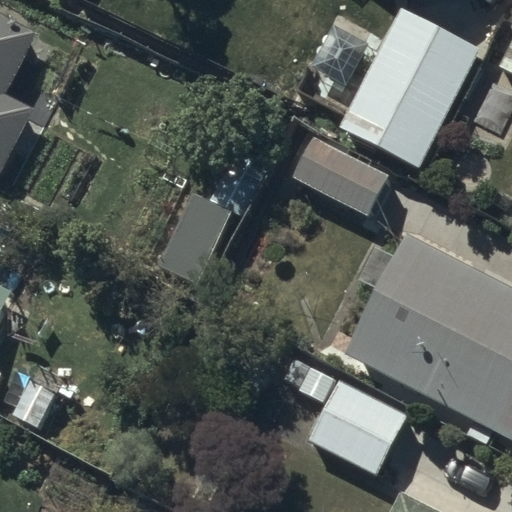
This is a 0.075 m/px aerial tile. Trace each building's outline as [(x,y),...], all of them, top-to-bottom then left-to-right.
[(0,169),(31,109),(4,95),(37,31),(0,12),(0,169)] [(485,58),(406,18),(345,138),(424,178),(485,58)] [(395,189),(321,151),(302,188),(376,226),(395,189)] [(230,213),(192,195),(157,265),(195,284),(230,213)] [(511,300),(415,250),(353,366),(511,448),(511,300)] [(0,312),(11,292),(0,285),(0,312)] [(327,408),(338,387),(298,365),(287,386),(327,408)] [(57,395),(33,383),(17,416),(40,428),(57,395)] [(411,424),(345,390),(314,448),(381,483),(411,424)]
